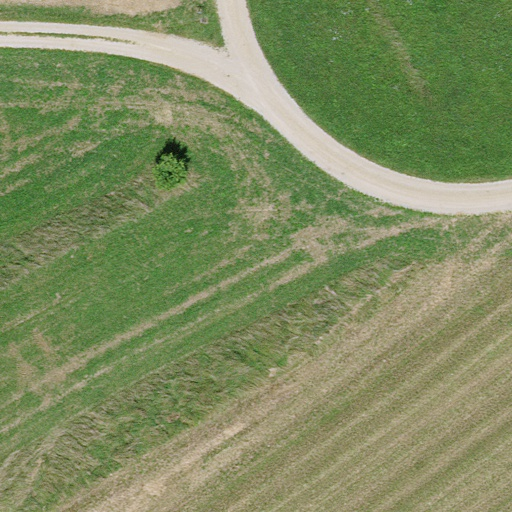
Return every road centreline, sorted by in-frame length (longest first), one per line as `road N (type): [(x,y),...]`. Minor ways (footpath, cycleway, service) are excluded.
road 1 (track): [(511,196),(431,204),(371,191),(314,156),(252,90)]
road 2 (track): [(252,90),(158,52),(0,38)]
